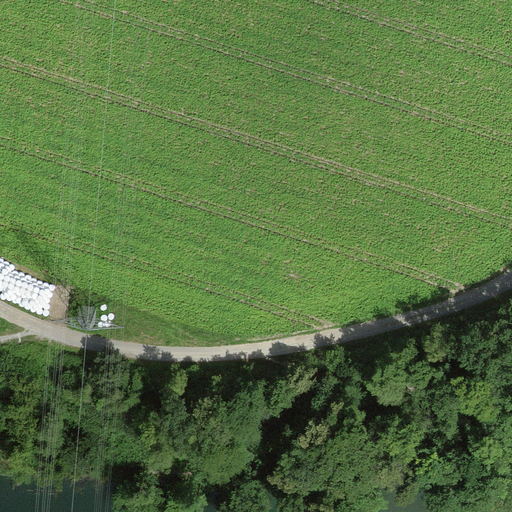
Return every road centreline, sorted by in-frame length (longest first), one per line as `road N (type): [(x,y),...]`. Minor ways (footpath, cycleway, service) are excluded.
road 1 (track): [(278,351),(411,320),(511,278)]
road 2 (track): [(44,331),(207,357),(278,351)]
